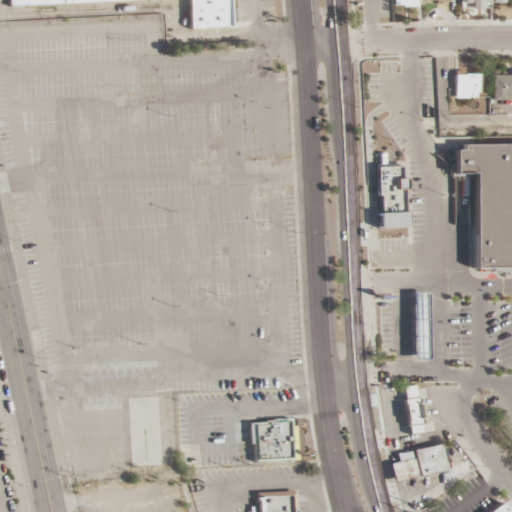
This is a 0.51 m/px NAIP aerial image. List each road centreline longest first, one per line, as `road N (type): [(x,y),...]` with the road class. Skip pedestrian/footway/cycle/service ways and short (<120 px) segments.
road 1 (primary): [(300,0),(320,380),(346,511)]
road 2 (primary): [(354,358),(339,45)]
road 3 (tertiary): [(49,511),(0,274)]
road 4 (residential): [(339,45),(511,39)]
road 5 (primary): [(381,511),(354,358)]
